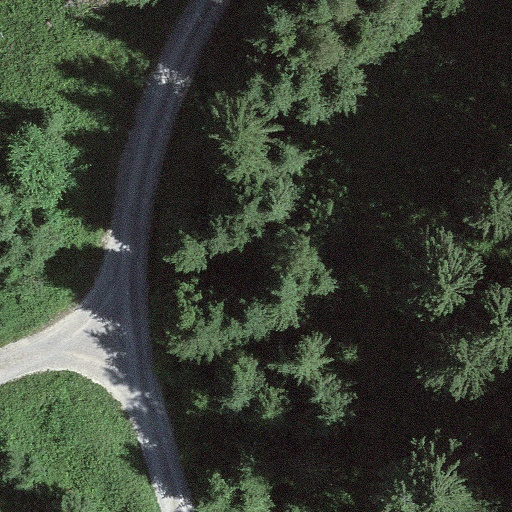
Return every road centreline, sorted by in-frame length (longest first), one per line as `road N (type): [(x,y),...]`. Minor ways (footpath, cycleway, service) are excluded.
road 1 (track): [(110,348),(129,211),(159,99),(203,0)]
road 2 (track): [(110,348),(167,511)]
